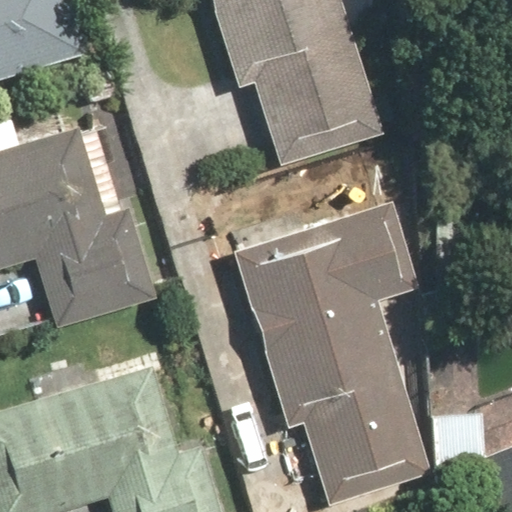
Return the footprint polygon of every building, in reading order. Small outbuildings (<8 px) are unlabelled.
[(0,0),(0,79),(88,52),(71,0),(0,0)] [(288,169),(415,128),(381,22),(398,16),(392,0),(215,0),(244,90),(261,85),(288,169)] [(0,271),(41,259),(59,320),(64,334),(161,305),(105,118),(66,130),(64,131),(56,101),(0,118),(0,271)] [(429,276),(405,200),(311,228),(304,205),(242,224),(249,247),(237,251),(291,425),(308,420),(334,502),(436,471),(381,291),(429,276)] [(232,511),(206,428),(179,437),(155,360),(0,410),(0,511),(81,511),(109,503),(111,511),(232,511)] [(511,511),(511,445),(481,457),(501,511),(511,511)]
